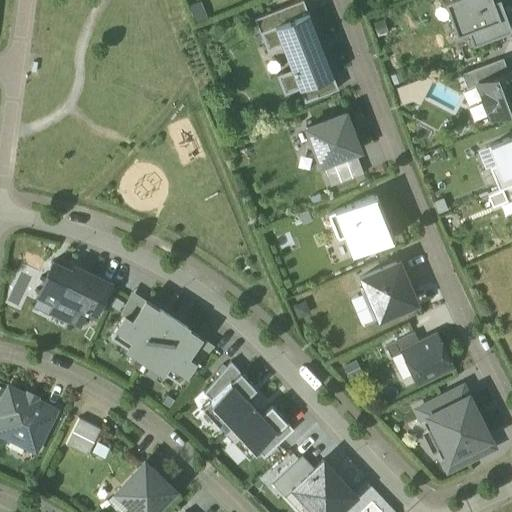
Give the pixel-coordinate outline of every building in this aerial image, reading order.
[(259,32),(274,26),(274,25),(307,12),(302,0),(297,0),(253,17),(259,32)] [(443,0),(449,17),(456,15),(450,0),(443,0)] [(494,5),(492,0),(450,0),(456,15),(449,17),(455,34),(466,30),(471,43),(486,38),(481,24),(505,15),(501,3),(494,5)] [(274,25),(274,26),(281,44),(290,68),(276,74),(283,93),(298,87),(332,74),(323,52),(321,52),(311,29),(313,28),(307,12),(274,25)] [(510,29),(505,15),(481,24),(486,38),(510,29)] [(274,26),(259,32),(266,50),(281,44),(274,26)] [(321,52),(323,52),(313,28),(311,29),(321,52)] [(461,73),(466,88),(478,84),(477,83),(507,71),(502,58),(461,73)] [(478,84),(490,117),(511,109),(511,69),(507,71),(477,83),(478,84)] [(332,74),(298,87),(303,101),(337,88),(332,74)] [(319,163),(320,163),(354,150),(358,148),(352,134),(350,135),(347,127),(350,126),(344,111),(305,126),(319,163)] [(511,135),(489,145),(496,163),(501,175),(511,170),(511,135)] [(362,172),(354,150),(320,163),(329,185),(362,172)] [(511,183),(511,170),(501,175),(496,163),(488,166),(498,189),(502,188),(511,183)] [(511,183),(502,188),(506,199),(511,196),(511,183)] [(487,194),(492,205),(506,199),(502,188),(498,189),(487,194)] [(375,193),(334,210),(344,235),(351,253),(393,236),(375,193)] [(337,237),(344,235),(334,210),(327,213),(337,237)] [(396,260),(406,282),(411,280),(402,258),(396,260)] [(52,259),(36,293),(54,301),(50,309),(79,323),(86,309),(93,312),(108,281),(86,270),(83,274),(52,259)] [(406,282),(396,260),(361,275),(365,284),(375,307),(379,316),(414,300),(410,292),(406,282)] [(416,290),(411,280),(406,282),(410,292),(416,290)] [(375,307),(365,284),(361,286),(371,309),(375,307)] [(131,318),(144,299),(130,289),(120,311),(124,314),(131,318)] [(171,317),(158,307),(144,298),(144,299),(131,318),(124,314),(109,335),(144,358),(171,317)] [(158,307),(171,317),(173,315),(159,306),(158,307)] [(171,317),(185,326),(186,324),(173,315),(171,317)] [(185,326),(171,317),(144,358),(178,381),(192,359),(185,355),(198,335),(185,326)] [(401,351),(419,342),(413,331),(385,345),(390,356),(401,351)] [(451,363),(436,333),(419,342),(401,351),(416,381),(451,363)] [(212,344),(198,335),(185,355),(192,359),(196,362),(212,344)] [(214,377),(222,385),(239,369),(230,360),(214,377)] [(239,369),(222,385),(209,397),(201,405),(224,430),(251,404),(244,396),(254,386),(239,369)] [(202,390),(209,397),(222,385),(214,377),(202,390)] [(0,432),(34,449),(55,408),(7,384),(0,398),(0,432)] [(447,468),(492,446),(487,436),(448,456),(427,414),(466,394),(462,385),(416,408),(447,468)] [(487,436),(466,394),(427,414),(448,456),(487,436)] [(247,455),(255,447),(269,434),(285,419),(270,402),(259,412),(251,404),(224,430),(247,455)] [(99,427),(78,416),(64,442),(86,452),(99,427)] [(269,434),(276,442),(292,427),(285,419),(269,434)] [(276,442),(269,434),(255,447),(262,455),(276,442)] [(300,452),(296,455),(309,469),(313,466),(300,452)] [(296,455),(270,480),(284,495),(293,486),(292,485),(309,469),(296,455)] [(331,511),(353,493),(321,458),(313,466),(309,469),(292,485),(293,486),(316,511),(331,511)] [(148,511),(172,487),(143,459),(115,489),(140,511),(148,511)] [(316,511),(293,486),(284,495),(300,511),(316,511)]
